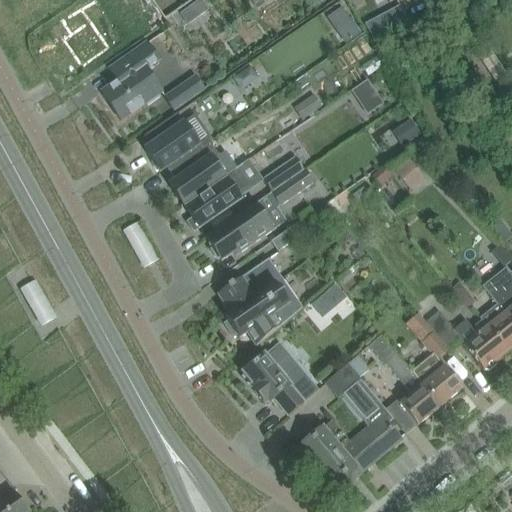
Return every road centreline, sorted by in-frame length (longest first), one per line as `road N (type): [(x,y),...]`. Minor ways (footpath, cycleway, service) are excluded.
road 1 (residential): [(304,511),(227,457),(193,419),(0,66)]
road 2 (tertiary): [(165,442),(0,147)]
road 3 (residential): [(387,511),(511,402)]
road 4 (residential): [(80,511),(0,406)]
